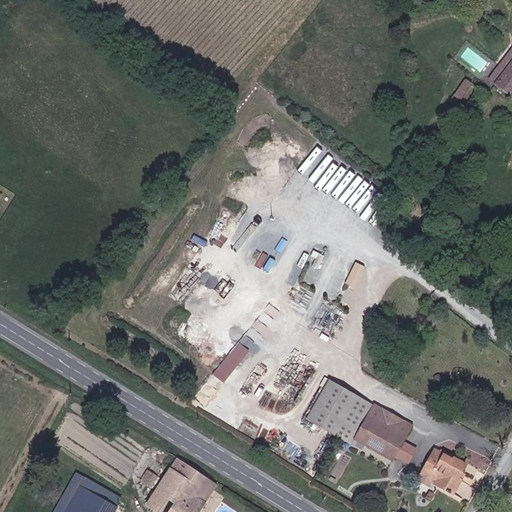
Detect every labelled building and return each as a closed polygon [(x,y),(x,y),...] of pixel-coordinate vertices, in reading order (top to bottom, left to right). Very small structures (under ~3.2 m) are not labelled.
[(511,62),(495,85),(511,98),(511,62)] [(466,77),(451,100),(459,105),(474,83),(466,77)] [(356,288),(366,266),(356,261),(345,283),(356,288)] [(215,376),(226,383),(249,348),(237,340),(215,376)] [(375,410),(330,384),(308,423),(352,449),(356,443),(375,410)] [(412,431),(375,410),(356,443),(393,463),(412,431)] [(423,473),(441,483),(437,490),(444,495),(449,500),(452,498),(466,469),(434,454),(423,473)] [(172,460),(175,462),(158,488),(167,494),(177,501),(170,511),(197,511),(217,482),(174,456),(172,460)] [(152,469),(145,480),(151,484),(157,473),(152,469)] [(420,478),(437,490),(441,483),(423,473),(420,478)] [(113,511),(120,502),(84,481),(65,511),(113,511)] [(167,494),(158,488),(148,503),(158,509),(167,494)]
